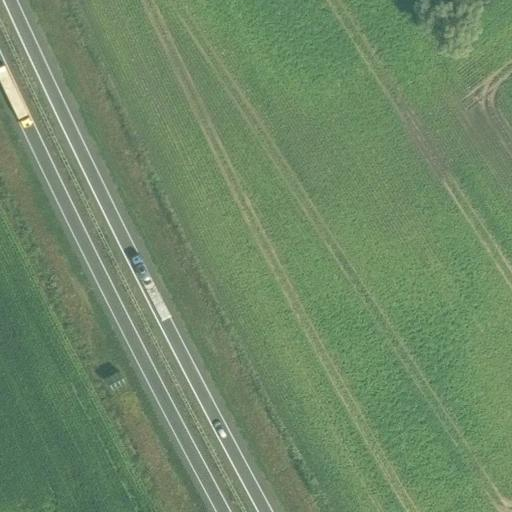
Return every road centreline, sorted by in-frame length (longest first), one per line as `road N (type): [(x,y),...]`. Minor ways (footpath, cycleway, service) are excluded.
road 1 (trunk): [(267,511),(207,408),(13,0)]
road 2 (trunk): [(0,68),(224,511)]
